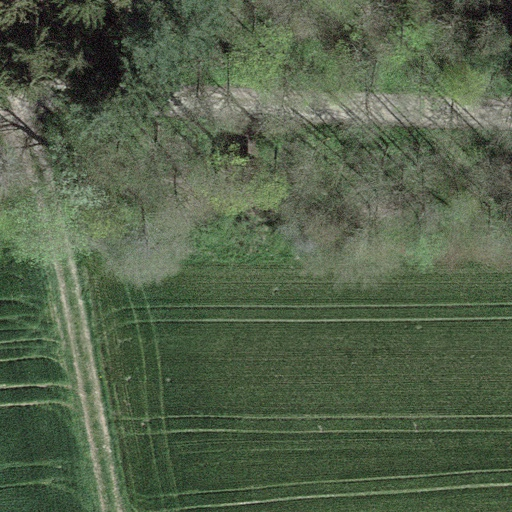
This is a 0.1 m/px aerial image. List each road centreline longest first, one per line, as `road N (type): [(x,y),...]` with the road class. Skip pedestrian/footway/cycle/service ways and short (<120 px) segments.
road 1 (track): [(0,96),(511,112)]
road 2 (track): [(8,97),(48,220),(108,511)]
